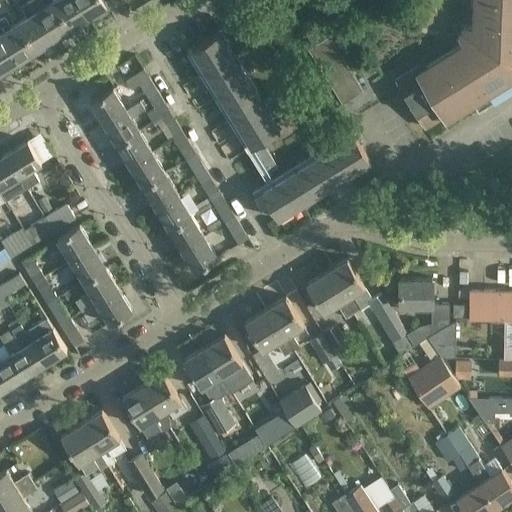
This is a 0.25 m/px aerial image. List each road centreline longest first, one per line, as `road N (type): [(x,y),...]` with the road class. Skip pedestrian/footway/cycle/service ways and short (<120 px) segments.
road 1 (residential): [(179,325),(340,225),(430,245),(511,248)]
road 2 (residential): [(179,325),(35,96)]
road 3 (residential): [(0,440),(179,325)]
road 4 (residential): [(35,96),(192,0)]
